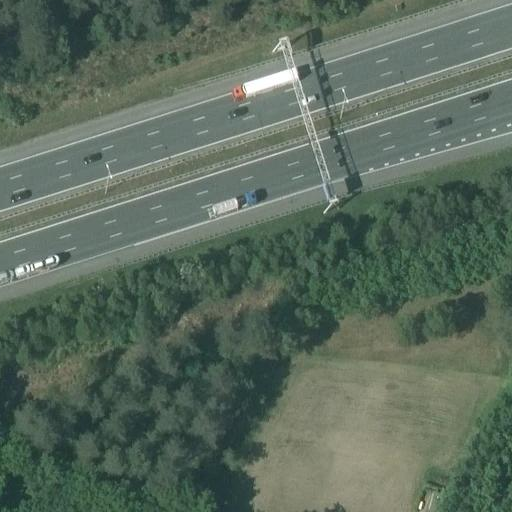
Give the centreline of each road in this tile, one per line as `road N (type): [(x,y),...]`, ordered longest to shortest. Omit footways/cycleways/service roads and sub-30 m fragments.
road 1 (motorway): [(0,263),(511,101)]
road 2 (motorway): [(511,27),(0,189)]
road 3 (track): [(192,0),(0,72)]
